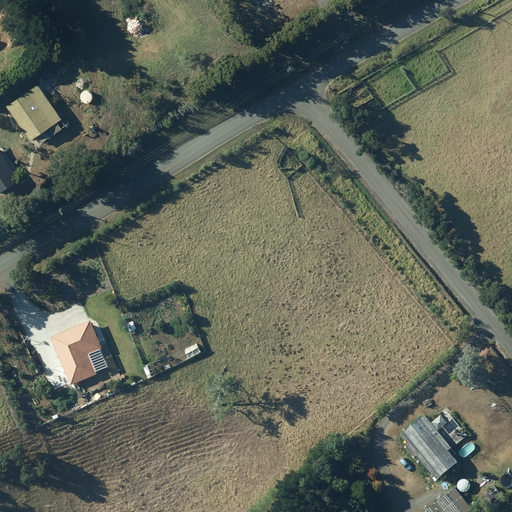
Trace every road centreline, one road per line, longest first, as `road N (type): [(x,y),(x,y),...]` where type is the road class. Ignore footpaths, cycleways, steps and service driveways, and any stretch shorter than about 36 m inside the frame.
road 1 (unclassified): [(0,270),(299,90)]
road 2 (unclassified): [(299,90),(511,347)]
road 3 (unclassified): [(299,90),(441,0)]
